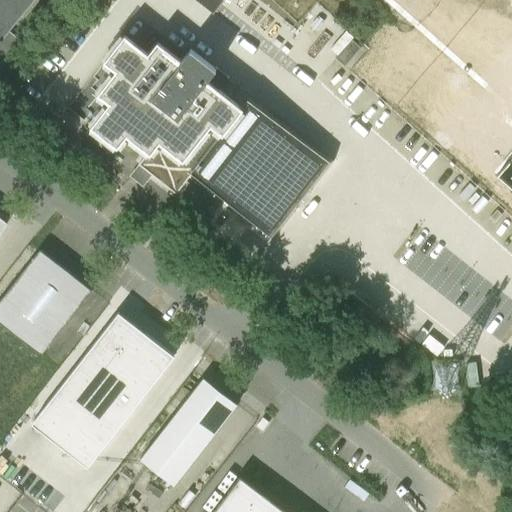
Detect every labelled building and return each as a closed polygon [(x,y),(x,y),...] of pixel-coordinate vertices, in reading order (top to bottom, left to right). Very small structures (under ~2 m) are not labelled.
[(0,0),(0,42),(33,0),(0,0)] [(196,0),(196,1),(213,14),(223,0),(196,0)] [(463,0),(437,0),(330,126),(393,178),(418,148),(434,162),(499,85),(485,73),(511,41),(463,0)] [(218,90),(232,70),(220,61),(214,69),(189,49),(179,62),(156,43),(147,55),(124,37),(104,62),(116,71),(98,94),(109,104),(91,127),(117,147),(126,136),(147,152),(138,164),(176,194),(203,158),(215,168),(253,118),(218,90)] [(360,48),(352,41),(336,59),(344,67),(360,48)] [(511,158),(497,176),(511,189),(511,158)] [(415,197),(373,242),(418,285),(461,240),(415,197)] [(92,290),(40,249),(0,300),(0,321),(41,354),(92,290)] [(175,356),(118,311),(31,423),(87,467),(175,356)] [(203,378),(140,459),(174,485),(237,404),(203,378)] [(212,511),(287,511),(239,476),(212,511)]
